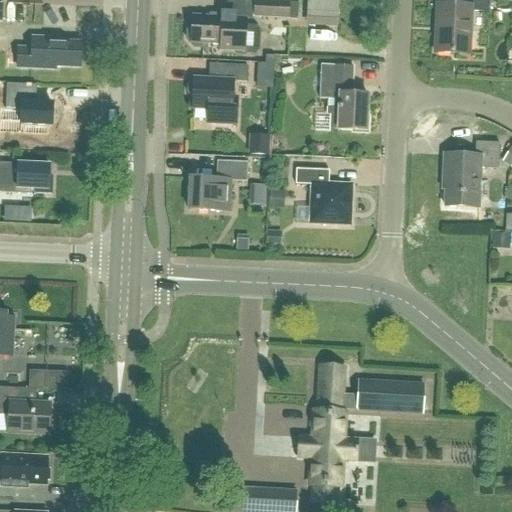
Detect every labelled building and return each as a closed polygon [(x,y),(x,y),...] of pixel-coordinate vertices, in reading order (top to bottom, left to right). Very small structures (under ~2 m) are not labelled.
[(489,14),(489,0),(456,0),(456,9),(437,8),(434,56),(468,57),(470,14),(489,14)] [(288,21),(289,3),(253,1),(252,19),(288,21)] [(235,21),(235,18),(223,17),(223,21),(193,20),(193,31),(189,35),(189,43),(196,51),(204,51),(208,47),(222,48),(222,54),(246,55),(247,27),(247,22),(235,21)] [(247,27),(246,55),(256,55),(260,51),(261,32),(257,28),(247,27)] [(19,64),(19,68),(20,68),(19,80),(53,82),(53,70),(53,67),(78,68),(80,47),(55,45),(55,42),(33,41),(32,53),(20,52),(19,64)] [(274,60),(265,59),(265,66),(257,65),(256,77),(273,78),(274,60)] [(246,84),(247,68),(225,67),(224,82),(194,81),(194,85),(190,84),(187,88),(187,95),(190,98),(194,98),(193,111),(209,112),(208,126),(236,127),(237,100),(232,99),(233,84),(246,84)] [(366,134),(368,98),(352,97),(353,70),(321,69),(319,102),(328,102),(327,118),(330,118),(329,132),(338,132),(338,133),(366,134)] [(0,110),(0,135),(48,137),(49,129),(52,129),(53,105),(28,104),(28,89),(36,89),(36,88),(7,86),(6,110),(0,110)] [(268,139),(247,138),(247,156),(268,157),(268,139)] [(498,172),(499,146),(475,145),(474,159),(444,157),(443,183),(445,183),(444,210),(478,211),(480,171),(498,172)] [(289,190),(290,162),(274,161),(272,189),(289,190)] [(247,184),(248,165),(218,164),(217,182),(190,180),(188,212),(230,214),(232,183),(247,184)] [(0,165),(0,194),(11,195),(16,190),(17,190),(17,193),(30,193),(30,191),(36,191),(35,196),(52,196),(53,179),(49,179),(49,168),(18,166),(3,166),(0,165)] [(296,172),(295,187),(311,188),(310,226),(350,228),(351,188),(335,187),(334,189),(328,189),(329,173),(296,172)] [(287,229),(271,228),(270,253),(286,254),(287,229)] [(511,234),(491,233),(490,252),(511,253),(511,234)] [(247,253),(248,241),(236,241),(236,252),(247,253)] [(0,358),(12,359),(14,320),(0,319),(0,358)] [(299,460),(303,460),(311,460),(309,487),(313,487),(312,503),(336,504),(337,489),(341,489),(343,462),(355,462),(356,443),(344,442),(345,415),(341,415),(342,410),(422,415),(424,388),(358,384),(357,399),(342,398),(344,371),(320,369),(317,414),(313,414),(312,440),(300,440),(299,460)] [(50,422),(50,406),(27,404),(27,391),(0,389),(0,416),(9,417),(8,435),(47,437),(48,422),(50,422)] [(356,443),(355,462),(373,463),(374,444),(356,443)] [(0,482),(2,482),(10,483),(13,488),(24,488),(26,484),(46,485),(47,460),(11,458),(11,459),(0,458),(0,482)] [(295,511),(296,495),(257,493),(256,511),(295,511)]
